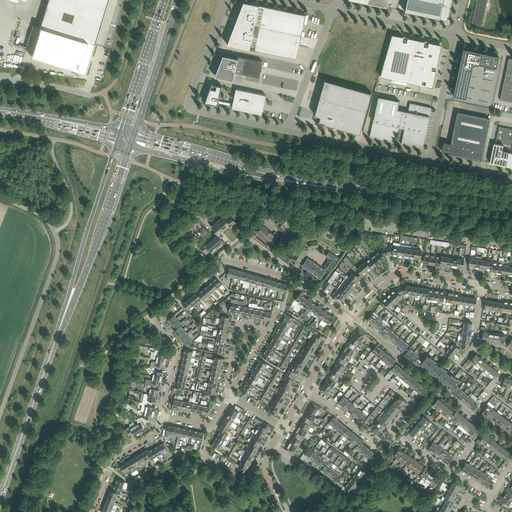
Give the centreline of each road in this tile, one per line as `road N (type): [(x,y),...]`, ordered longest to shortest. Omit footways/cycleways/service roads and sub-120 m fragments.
road 1 (tertiary): [(130,144),(249,177),(389,195)]
road 2 (tertiary): [(389,195),(134,134)]
road 3 (unclassified): [(0,413),(58,247),(45,218),(0,195)]
road 4 (secondary): [(52,349),(130,144)]
road 5 (secondary): [(118,140),(52,349)]
road 6 (unclassified): [(227,0),(190,107),(286,130)]
road 7 (residential): [(211,269),(156,315),(176,348),(162,415)]
road 8 (secondary): [(0,498),(52,349)]
road 9 (unclassified): [(347,318),(392,275),(482,284)]
road 10 (unclassified): [(286,130),(429,160)]
road 11 (secondary): [(134,134),(176,0)]
road 12 (secondary): [(164,0),(121,130)]
road 13 (residential): [(226,260),(294,279),(347,318)]
road 14 (unclassified): [(286,130),(333,10)]
road 15 (unclassified): [(429,160),(455,35)]
road 16 (residential): [(162,415),(155,433),(112,459),(92,511)]
road 17 (unclassified): [(455,35),(333,10)]
road 18 (tertiary): [(121,130),(0,108)]
road 19 (tertiary): [(389,195),(511,209)]
road 20 (tertiary): [(0,113),(118,140)]
road 21 (unknown): [(441,103),(378,92),(364,146)]
